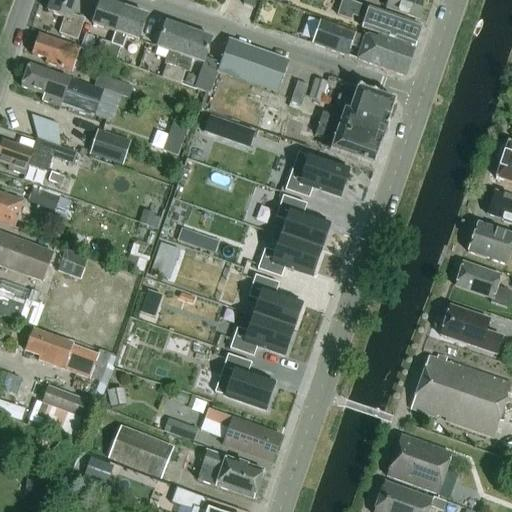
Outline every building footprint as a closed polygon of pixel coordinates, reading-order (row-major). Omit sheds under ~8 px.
[(77,43),(84,22),(72,18),(78,0),(52,0),(47,15),(64,21),(59,36),(77,43)] [(244,0),(242,7),(253,11),(256,0),(244,0)] [(418,22),(425,0),(390,0),(387,12),(418,22)] [(114,35),(123,11),(100,3),(91,27),(114,35)] [(415,47),(420,30),(343,4),(338,19),(351,24),(353,19),(365,24),(362,33),(411,49),(415,47)] [(114,35),(126,39),(137,44),(146,19),(123,11),(114,35)] [(365,39),(319,24),(311,48),(346,60),(350,49),(360,52),(356,63),(400,79),(404,77),(412,53),(377,42),(376,43),(365,39)] [(156,50),(167,54),(179,59),(188,34),(165,26),(156,50)] [(179,59),(191,63),(202,67),(211,42),(188,34),(179,59)] [(121,52),(126,39),(114,35),(110,46),(109,48),(120,52),(121,52)] [(79,52),(39,38),(38,37),(31,58),(32,58),(46,62),(44,66),(71,75),(79,52)] [(93,41),(84,38),(79,51),(88,54),(93,41)] [(109,48),(110,46),(100,43),(95,58),(104,61),(109,48)] [(277,98),(289,65),(227,43),(215,76),(277,98)] [(120,52),(109,48),(104,61),(115,65),(120,52)] [(191,63),(179,59),(167,54),(163,67),(164,68),(184,75),(186,75),(191,63)] [(200,67),(193,89),(206,93),(213,72),(200,67)] [(180,88),(184,75),(164,68),(160,81),(180,88)] [(96,110),(101,94),(28,69),(20,90),(43,98),(40,104),(59,110),(63,98),(96,110)] [(132,90),(96,78),(93,90),(128,101),(132,90)] [(326,86),(313,82),(308,101),(320,104),(326,86)] [(308,89),(295,84),(287,109),(300,113),(308,89)] [(381,126),(387,128),(395,104),(358,91),(353,104),(338,99),(334,111),(343,114),(381,127),(381,126)] [(381,145),(387,128),(381,126),(381,127),(343,114),(340,122),(321,116),(318,126),(355,139),(356,137),(381,145)] [(254,136),(208,120),(203,136),(249,151),(254,136)] [(178,159),(189,129),(173,123),(162,153),(178,159)] [(373,168),(381,145),(356,137),(355,139),(318,126),(314,138),(334,145),(331,153),(373,168)] [(130,145),(97,133),(89,158),(121,169),(130,145)] [(31,154),(2,144),(1,147),(0,147),(0,166),(9,169),(8,173),(23,179),(27,169),(47,175),(51,161),(71,167),(75,155),(35,142),(31,154)] [(511,147),(507,146),(495,181),(511,187),(511,147)] [(296,176),(288,198),(312,206),(316,194),(343,203),(353,177),(313,164),(307,180),(296,176)] [(61,189),(63,181),(51,177),(48,185),(61,189)] [(69,206),(31,193),(27,204),(53,214),(52,218),(64,222),(69,206)] [(511,201),(494,195),(486,218),(501,223),(502,226),(511,228),(511,201)] [(0,226),(13,231),(22,205),(0,197),(0,226)] [(287,203),(279,224),(290,228),(285,244),(324,258),(333,232),(306,223),(310,211),(287,203)] [(150,230),(153,222),(142,218),(139,226),(150,230)] [(511,238),(476,227),(467,255),(506,269),(510,258),(511,258),(511,238)] [(192,249),(196,237),(181,232),(177,243),(192,249)] [(0,270),(41,285),(52,256),(0,237),(0,270)] [(268,255),(261,277),(284,285),(288,274),(315,283),(324,258),(285,244),(280,259),(268,255)] [(87,260),(64,252),(56,274),(79,282),(87,260)] [(496,290),(499,280),(463,267),(455,289),(491,302),(489,306),(506,311),(511,295),(496,290)] [(0,282),(0,314),(39,326),(45,306),(27,300),(30,291),(0,282)] [(259,283),(251,304),(263,308),(257,324),(296,337),(305,312),(278,302),(282,291),(259,283)] [(501,339),(486,334),(489,324),(449,310),(439,339),(484,355),(485,354),(495,358),(501,339)] [(240,335),(233,356),(257,365),(261,353),(288,363),(296,337),(257,324),(252,339),(240,335)] [(87,382),(89,375),(95,358),(72,350),(72,348),(32,333),(25,354),(40,359),(38,364),(63,374),(87,382)] [(493,441),(511,388),(450,367),(449,369),(444,367),(446,363),(437,360),(435,364),(427,361),(410,412),(493,441)] [(231,362),(224,384),(235,388),(229,404),(269,418),(278,392),(251,382),(255,371),(231,362)] [(80,421),(86,404),(46,389),(40,407),(35,405),(28,425),(77,442),(84,423),(80,421)] [(281,440),(206,413),(202,423),(227,432),(221,449),(271,467),(281,440)] [(196,432),(159,419),(154,432),(192,445),(196,432)] [(172,451),(119,429),(106,462),(159,483),(172,451)] [(437,499),(451,458),(400,440),(386,480),(437,499)] [(255,503),(264,477),(262,476),(262,474),(208,455),(198,484),(252,503),(253,502),(255,503)] [(432,511),(442,511),(445,505),(433,501),(432,504),(384,486),(374,511),(429,511),(432,511)] [(184,511),(204,511),(202,511),(205,502),(174,490),(169,506),(184,511)]
